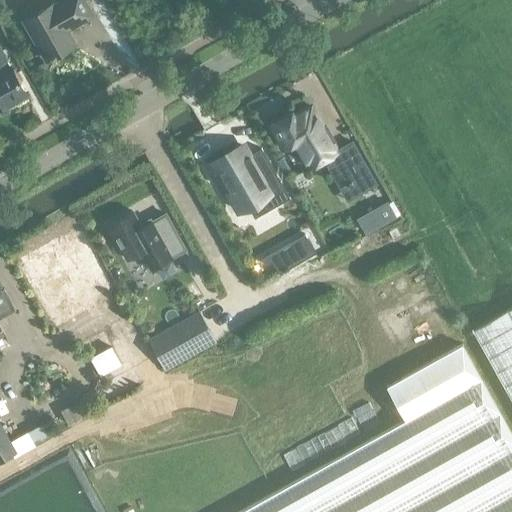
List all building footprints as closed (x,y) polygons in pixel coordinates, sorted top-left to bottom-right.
[(74,28),(93,18),(83,0),(68,0),(54,8),(52,6),(25,21),(48,62),(52,60),(57,57),(56,57),(75,47),(65,30),(73,26),(74,28)] [(10,66),(7,61),(0,48),(0,112),(1,113),(7,110),(6,105),(26,94),(10,66)] [(309,167),(327,157),(328,159),(331,164),(338,160),(342,166),(357,194),(376,183),(352,141),(336,150),(331,142),(335,140),(326,126),(323,127),(311,106),(305,109),(306,111),(299,115),(298,113),(293,116),(291,113),(270,124),(284,148),(295,142),(309,167)] [(231,190),(233,193),(229,195),(237,210),(249,203),(251,206),(256,214),(279,201),(280,203),(290,197),(261,148),(251,154),(243,158),(240,153),(217,166),(220,171),(219,171),(219,172),(220,173),(221,172),(225,178),(223,179),(224,180),(225,179),(226,181),(225,182),(225,183),(227,182),(230,189),(229,189),(230,190),(231,190)] [(366,232),(394,216),(386,202),(358,218),(366,232)] [(150,269),(185,249),(165,213),(141,227),(131,210),(107,224),(127,259),(141,251),(150,269)] [(300,245),(285,254),(292,266),(315,252),(305,233),(303,234),(303,235),(296,239),(300,245)] [(71,241),(40,258),(65,301),(95,284),(71,241)] [(6,285),(0,287),(0,312),(15,306),(6,285)] [(511,305),(471,329),(511,402),(511,305)] [(148,339),(164,369),(215,341),(199,311),(148,339)] [(104,331),(82,344),(92,362),(115,350),(104,331)] [(236,511),(511,511),(511,432),(462,343),(386,385),(406,418),(236,511)] [(46,418),(29,428),(39,444),(55,434),(46,418)] [(0,457),(12,451),(0,430),(0,457)]
